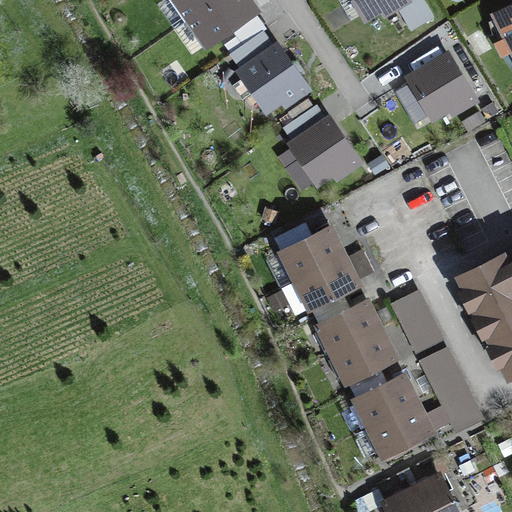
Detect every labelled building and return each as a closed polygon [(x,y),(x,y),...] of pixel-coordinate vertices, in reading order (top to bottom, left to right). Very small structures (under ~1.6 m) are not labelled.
[(177,0),(190,18),(215,0),(177,0)] [(215,0),(190,18),(208,43),(255,11),(247,0),(215,0)] [(356,0),(365,16),(383,5),(386,10),(402,0),(356,0)] [(502,55),(511,50),(511,7),(498,14),(509,35),(495,42),(502,55)] [(283,96),(286,100),(305,87),(277,47),(242,72),(267,107),(283,96)] [(473,98),(448,56),(411,78),(433,115),(450,105),(453,110),(473,98)] [(284,123),(293,137),(329,115),(320,101),(284,123)] [(357,161),(329,120),(294,144),(318,180),(334,168),(338,173),(357,161)] [(447,151),(485,226),(511,212),(511,203),(487,153),(502,145),(494,128),(447,151)] [(296,279),(344,255),(330,227),(306,239),(299,226),(275,238),(282,251),(296,279)] [(356,251),(365,280),(377,276),(368,247),(356,251)] [(315,316),(339,304),(334,295),(358,283),(344,255),(296,279),(311,307),(315,316)] [(511,261),(506,264),(503,258),(463,278),(483,317),(478,320),(489,340),(493,338),(509,371),(511,369),(511,261)] [(397,296),(450,429),(481,417),(428,283),(397,296)] [(367,301),(343,313),(339,304),(315,316),(333,353),(381,329),(367,301)] [(352,389),(376,377),(371,368),(395,357),(381,329),(333,353),(347,380),(352,389)] [(376,377),(352,389),(369,426),(417,402),(403,374),(380,386),(376,377)] [(417,402),(369,426),(383,454),(431,430),(425,417),(417,402)] [(412,488),(423,511),(458,511),(456,508),(460,502),(453,501),(440,474),(412,488)] [(423,511),(412,488),(384,501),(389,511),(423,511)]
